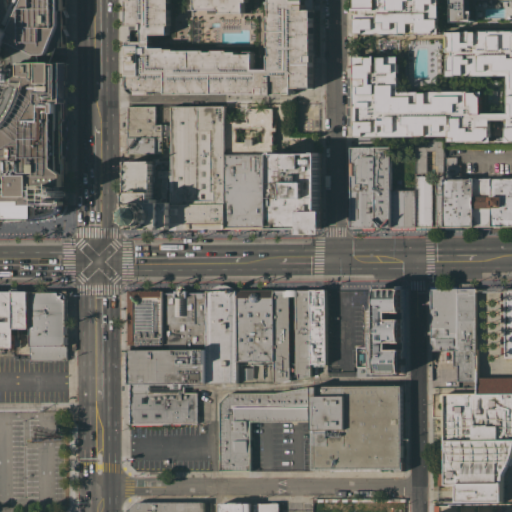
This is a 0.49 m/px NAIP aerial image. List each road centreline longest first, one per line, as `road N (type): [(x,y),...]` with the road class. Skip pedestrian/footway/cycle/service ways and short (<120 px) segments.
road 1 (residential): [(418,487),(97,487)]
road 2 (residential): [(336,260),(336,0)]
road 3 (residential): [(418,511),(414,259)]
road 4 (secondary): [(96,261),(336,260)]
road 5 (primary): [(95,125),(96,261)]
